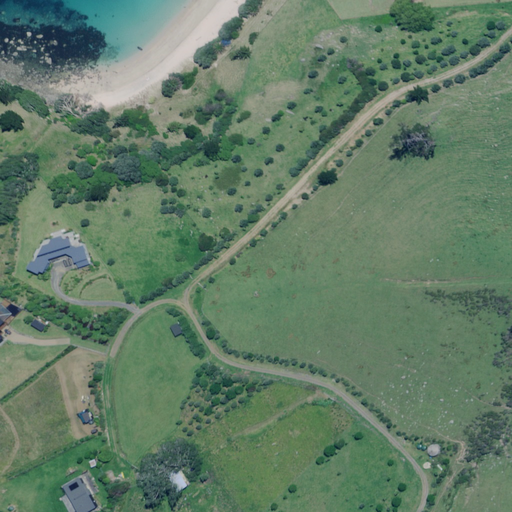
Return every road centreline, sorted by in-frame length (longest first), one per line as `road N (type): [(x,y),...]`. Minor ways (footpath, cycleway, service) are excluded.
road 1 (track): [(421,511),(421,474),(348,399),(319,382),(222,357),(181,297),(140,313),(119,339),(108,401),(120,464)]
road 2 (track): [(511,32),(480,59),(379,106),(181,297)]
